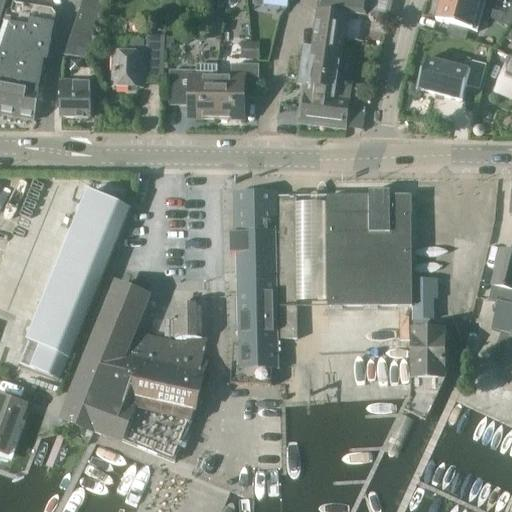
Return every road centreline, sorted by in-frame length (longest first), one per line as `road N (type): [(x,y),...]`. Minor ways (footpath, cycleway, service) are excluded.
road 1 (secondary): [(0,145),(101,154),(382,156)]
road 2 (residential): [(382,156),(417,0)]
road 3 (secondary): [(382,156),(511,158)]
